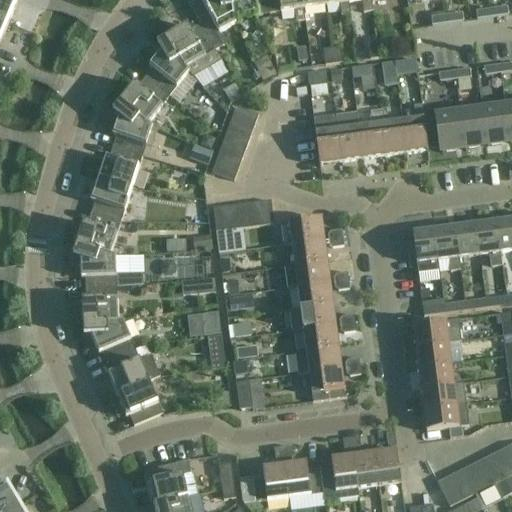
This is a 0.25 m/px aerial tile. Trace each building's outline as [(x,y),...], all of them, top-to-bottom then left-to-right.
[(0,0),(0,20),(9,25),(15,11),(11,10),(15,0),(0,0)] [(199,26),(215,53),(225,47),(219,35),(235,26),(231,0),(209,0),(202,4),(210,19),(199,26)] [(235,20),(269,16),(266,0),(231,0),(235,26),(236,26),(235,20)] [(266,0),(269,16),(294,12),(296,23),(295,23),(296,24),(305,23),(305,22),(304,11),(302,0),(266,0)] [(302,0),(304,11),(326,8),(325,0),(302,0)] [(350,16),(349,5),(348,0),(325,0),(326,8),(339,6),(341,17),(341,18),(350,17),(350,16)] [(373,12),(371,2),(371,0),(348,0),(349,5),(362,3),(363,14),(363,15),(373,14),(373,12)] [(425,7),(426,14),(451,14),(450,6),(425,7)] [(507,9),(491,11),(492,19),(508,17),(507,9)] [(492,19),(491,11),(476,13),(477,21),(492,19)] [(463,23),(462,15),(446,17),(447,25),(463,23)] [(432,28),(447,25),(446,17),(431,19),(432,28)] [(0,36),(3,38),(9,25),(0,20),(0,36)] [(188,28),(168,40),(188,75),(193,80),(221,63),(215,53),(199,26),(190,32),(188,28)] [(152,71),(145,79),(169,99),(188,75),(168,40),(156,47),(160,54),(149,68),(152,71)] [(368,46),(370,62),(379,61),(377,45),(368,46)] [(305,49),(296,51),(298,64),(307,63),(305,49)] [(341,49),(332,51),(334,67),(343,65),(341,49)] [(332,51),(323,52),(325,68),(334,67),(332,51)] [(416,62),(403,64),(405,76),(418,74),(416,62)] [(394,65),(382,66),(384,78),(395,77),(394,65)] [(511,73),(511,65),(499,67),(500,75),(511,73)] [(500,75),(499,67),(483,69),(485,78),(500,75)] [(372,68),(359,69),(360,79),(364,82),(374,81),(372,68)] [(470,79),(469,71),(454,74),(455,82),(470,79)] [(340,72),(330,73),(331,84),(341,83),(340,72)] [(324,74),(307,76),(309,89),(326,87),(324,74)] [(455,82),(454,74),(438,76),(439,84),(455,82)] [(229,76),(215,84),(222,96),(236,89),(229,76)] [(120,104),(152,130),(152,129),(148,126),(169,99),(145,79),(138,88),(135,86),(120,104)] [(116,138),(113,149),(142,159),(152,130),(120,104),(112,114),(118,119),(113,137),(116,138)] [(415,122),(402,124),(406,156),(426,154),(427,154),(428,154),(422,107),(413,108),(415,122)] [(510,145),(505,109),(482,112),(487,148),(501,146),(500,144),(508,143),(509,145),(510,145)] [(232,121),(254,129),(258,118),(236,110),(232,121)] [(384,159),(406,156),(402,124),(388,125),(386,111),(378,113),(384,159)] [(487,148),(482,112),(460,115),(465,151),(466,151),(478,149),(478,147),(486,146),(486,148),(487,148)] [(363,162),(384,159),(378,113),(370,114),(372,128),(359,129),(363,162)] [(465,151),(460,115),(436,119),(441,155),(455,153),(455,150),(463,149),(464,152),(465,151)] [(341,165),(363,162),(359,129),(345,131),(343,117),(335,118),(341,165)] [(335,118),(314,121),(315,135),(320,168),(321,168),(321,167),(341,165),(335,118)] [(250,140),(254,129),(232,121),(228,131),(250,140)] [(246,151),(250,140),(228,131),(224,142),(246,151)] [(204,136),(199,147),(210,152),(215,141),(204,136)] [(242,162),(246,151),(224,142),(220,153),(242,162)] [(98,181),(132,192),(142,159),(113,149),(109,160),(105,158),(98,181)] [(206,153),(200,166),(206,168),(212,155),(206,153)] [(238,172),(242,162),(220,153),(216,164),(238,172)] [(234,184),(238,172),(216,164),(212,175),(234,184)] [(95,204),(91,215),(121,225),(132,192),(98,181),(91,203),(95,204)] [(271,203),(259,205),(262,229),(274,227),(271,203)] [(251,230),(262,229),(259,205),(248,206),(251,230)] [(239,232),(251,230),(248,206),(236,208),(239,232)] [(228,233),(239,232),(236,208),(225,209),(228,233)] [(216,235),(228,233),(225,209),(213,211),(216,235)] [(84,225),(76,247),(115,260),(115,259),(110,257),(121,225),(91,215),(88,226),(84,225)] [(289,225),(292,247),(324,243),(322,222),(322,221),(289,225)] [(511,222),(497,225),(501,255),(511,253),(511,222)] [(497,225),(476,228),(480,258),(490,256),(491,269),(502,267),(501,255),(497,225)] [(476,228),(455,230),(459,260),(480,258),(476,228)] [(455,230),(434,233),(438,263),(448,262),(449,274),(461,273),(459,260),(455,230)] [(330,234),(327,237),(328,242),(342,240),(341,232),(330,234)] [(228,233),(216,235),(219,256),(231,255),(228,233)] [(438,263),(434,233),(413,236),(417,266),(418,276),(440,273),(438,263)] [(210,237),(192,239),(194,253),(212,250),(210,237)] [(342,240),(328,242),(329,247),(332,250),(344,249),(342,240)] [(292,247),(295,268),(327,264),(324,243),(292,247)] [(76,247),(72,261),(80,263),(81,280),(85,280),(85,291),(117,290),(116,277),(144,275),(143,258),(115,260),(76,247)] [(228,261),(220,263),(221,275),(230,274),(228,261)] [(287,291),(298,290),(330,285),(327,264),(295,268),(284,270),(287,291)] [(336,276),(333,280),(334,285),(348,283),(347,275),(336,276)] [(213,282),(198,283),(199,296),(215,295),(213,282)] [(236,282),(226,284),(228,298),(238,297),(236,282)] [(348,283),(334,285),(334,290),(338,293),(349,291),(348,283)] [(298,290),(300,311),(334,307),(334,306),(333,306),(330,285),(298,290)] [(197,286),(186,287),(186,297),(198,296),(197,286)] [(82,303),(83,326),(123,324),(118,324),(117,290),(85,291),(86,302),(82,303)] [(240,299),(229,301),(230,313),(242,312),(240,299)] [(485,301),(487,311),(499,309),(498,299),(485,301)] [(466,313),(487,311),(485,301),(465,304),(466,313)] [(445,316),(466,313),(465,304),(444,306),(445,316)] [(424,319),(445,316),(444,306),(422,309),(424,319)] [(193,325),(188,307),(172,311),(177,329),(193,325)] [(291,334),(303,333),(336,328),(333,308),(334,308),(334,307),(300,311),(288,313),(291,334)] [(132,313),(136,330),(151,326),(147,309),(132,313)] [(218,314),(202,316),(205,338),(221,335),(218,314)] [(341,319),(339,323),(339,328),(354,326),(353,318),(341,319)] [(413,329),(416,350),(448,346),(461,344),(460,333),(459,323),(413,329)] [(102,354),(107,364),(135,352),(123,324),(83,326),(84,338),(91,338),(99,356),(102,354)] [(249,324),(231,327),(233,340),(251,337),(249,324)] [(511,337),(511,334),(510,324),(502,325),(504,339),(511,337)] [(354,326),(339,328),(340,333),(344,336),(355,334),(354,326)] [(303,333),(306,354),(339,350),(336,328),(303,333)] [(416,350),(418,371),(451,367),(448,346),(416,350)] [(294,365),(294,347),(284,347),(284,365),(294,365)] [(246,350),(236,351),(238,361),(248,360),(246,350)] [(297,377),(309,376),(342,371),(339,350),(306,354),(294,356),(297,377)] [(135,352),(107,364),(111,375),(107,376),(117,398),(149,384),(160,379),(155,367),(151,358),(140,363),(135,352)] [(225,359),(210,361),(212,373),(226,371),(225,359)] [(347,362),(345,366),(345,371),(360,369),(359,361),(347,362)] [(245,362),(233,364),(235,377),(247,375),(245,362)] [(418,371),(421,392),(454,387),(451,367),(418,371)] [(360,369),(345,371),(346,376),(349,378),(361,377),(360,369)] [(342,371),(309,376),(312,397),(313,405),(345,401),(342,371)] [(236,385),(240,413),(252,412),(248,383),(236,385)] [(149,384),(117,398),(126,420),(129,418),(134,429),(163,416),(149,384)] [(424,412),(456,408),(466,407),(463,386),(454,387),(421,392),(424,412)] [(229,394),(221,394),(222,408),(231,408),(229,394)] [(456,408),(424,412),(426,434),(459,430),(468,428),(466,407),(456,408)] [(394,435),(386,436),(387,447),(391,450),(396,449),(394,435)] [(359,440),(351,441),(353,455),(358,454),(360,451),(359,440)] [(351,441),(342,442),(344,453),(347,456),(353,455),(351,441)] [(290,449),(282,450),(284,464),(289,464),(292,460),(290,449)] [(282,450),(274,451),(275,462),(279,465),(284,464),(282,450)] [(511,466),(504,451),(493,457),(506,482),(511,478),(511,466)] [(395,453),(375,456),(379,488),(401,486),(396,452),(395,452),(395,453)] [(357,491),(379,488),(375,456),(353,459),(357,491)] [(493,457),(482,462),(494,487),(495,487),(506,482),(493,457)] [(332,464),(319,466),(320,470),(323,496),(324,504),(359,499),(357,491),(353,459),(332,462),(332,461),(331,461),(332,464)] [(482,462),(471,468),(483,493),(485,492),(494,487),(482,462)] [(187,463),(146,474),(149,485),(154,508),(188,500),(183,479),(190,477),(187,463)] [(305,465),(285,468),(289,500),(323,496),(320,470),(307,472),(306,464),(305,464),(305,465)] [(231,466),(219,467),(222,492),(234,491),(231,466)] [(254,505),(289,500),(285,468),(264,471),(264,470),(263,470),(264,478),(251,479),(254,505)] [(471,468),(460,473),(472,498),(475,497),(483,493),(471,468)] [(460,473),(449,479),(461,504),(472,498),(460,473)] [(506,482),(495,487),(501,498),(502,500),(511,494),(511,478),(506,482)] [(437,485),(450,510),(461,504),(449,479),(437,485)] [(0,511),(13,511),(20,509),(12,496),(9,498),(0,482),(0,511)] [(234,491),(222,492),(223,503),(235,501),(234,491)] [(483,493),(475,497),(482,511),(491,507),(483,493)] [(154,508),(154,511),(190,511),(188,500),(154,508)]
